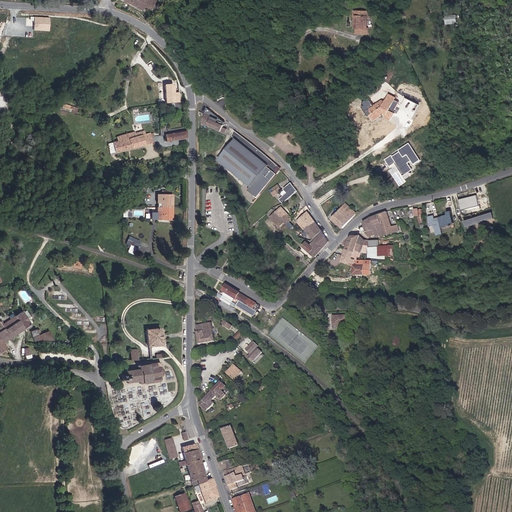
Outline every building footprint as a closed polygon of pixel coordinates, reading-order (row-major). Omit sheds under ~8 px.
[(359,7),(358,10),(357,14),(359,15),(356,25),(357,25),(355,30),(365,34),(368,30),(366,26),(369,17),(371,17),(372,12),(359,7)] [(446,14),(445,23),(457,24),(458,15),(446,14)] [(48,31),(48,17),(32,17),(32,31),(48,31)] [(394,75),(389,73),(385,82),(390,84),(394,75)] [(381,98),(377,100),(369,107),(367,105),(363,108),(372,121),(375,119),(379,117),(377,115),(380,113),(387,117),(386,120),(391,122),(393,118),(394,118),(396,114),(390,111),(396,99),(388,95),(386,100),(381,98)] [(204,119),(219,129),(222,130),(227,122),(224,120),(219,116),(213,112),(210,109),(204,119)] [(187,139),(187,132),(186,127),(175,128),(168,129),(167,127),(161,127),(161,135),(165,135),(166,141),(173,140),(187,139)] [(115,153),(120,152),(155,140),(153,134),(150,135),(148,131),(143,133),(142,129),(121,136),(122,139),(117,141),(112,143),(115,153)] [(236,138),(219,159),(251,184),(267,163),(236,138)] [(420,160),(408,144),(398,150),(399,152),(392,156),(391,155),(385,159),(390,166),(394,163),(402,175),(411,170),(407,164),(410,162),(412,165),(420,160)] [(278,174),(268,166),(250,190),(259,198),(278,174)] [(297,191),(291,183),(282,189),(286,193),(279,199),(282,204),(297,191)] [(275,196),(280,194),(277,187),(271,189),(275,196)] [(158,200),(158,205),(158,218),(172,218),(172,205),(172,193),(161,194),(158,194),(158,200)] [(476,195),(458,199),(461,211),(479,206),(476,195)] [(332,208),(326,200),(318,204),(325,217),(332,208)] [(261,224),(271,216),(278,225),(284,220),(286,222),(287,225),(290,228),(293,226),(290,222),(288,220),(291,218),(283,207),(278,211),(276,208),(272,211),(258,220),(261,224)] [(341,207),(331,217),(342,228),(358,213),(352,207),(348,210),(346,208),(344,210),(341,207)] [(421,222),(424,222),(422,209),(419,210),(419,208),(416,209),(416,214),(420,213),(421,222)] [(312,218),(309,211),(297,219),(309,233),(319,225),(312,218)] [(433,215),(427,216),(428,227),(434,226),(436,235),(442,234),(440,227),(449,225),(449,224),(453,223),(450,211),(444,212),(445,215),(434,218),(433,215)] [(466,227),(495,218),(493,211),(464,220),(466,227)] [(399,224),(390,225),(388,214),(364,220),(367,229),(367,231),(375,230),(376,236),(400,232),(399,224)] [(285,226),(283,228),(280,231),(285,236),(287,234),(289,232),(285,226)] [(312,237),(316,242),(311,246),(307,241),(304,244),(303,245),(313,259),(322,250),(328,243),(324,234),(325,233),(322,229),(312,237)] [(368,250),(369,246),(363,245),(365,238),(360,234),(352,237),(346,249),(359,252),(361,248),(368,250)] [(129,235),(126,242),(138,247),(141,240),(129,235)] [(369,237),(365,238),(363,245),(369,246),(374,247),(370,239),(369,237)] [(467,250),(473,249),(471,240),(465,242),(467,250)] [(378,248),(388,250),(389,243),(380,241),(378,248)] [(388,250),(378,248),(375,258),(381,258),(392,258),(401,259),(403,253),(388,250)] [(346,249),(341,260),(354,265),(354,259),(359,259),(359,252),(346,249)] [(373,273),(373,259),(359,259),(354,259),(354,265),(355,273),(373,273)] [(236,289),(230,285),(229,286),(227,284),(224,289),(226,291),(238,300),(238,299),(247,305),(250,300),(242,294),(236,289)] [(18,315),(8,320),(2,324),(0,320),(0,348),(1,351),(9,346),(5,341),(16,334),(27,327),(33,323),(24,310),(18,315)] [(352,320),(338,317),(336,324),(351,327),(352,320)] [(241,335),(236,342),(239,345),(250,333),(232,320),(228,326),(241,335)] [(209,325),(209,323),(197,324),(199,342),(214,340),(213,325),(209,325)] [(38,330),(37,328),(31,332),(33,337),(39,334),(39,333),(41,332),(40,330),(38,330)] [(161,336),(161,328),(146,329),(147,348),(162,347),(161,336)] [(53,338),(50,331),(34,339),(35,341),(39,341),(42,345),(53,338)] [(262,347),(255,341),(248,349),(254,355),(262,347)] [(138,360),(138,349),(129,350),(130,361),(138,360)] [(163,373),(162,366),(157,363),(135,368),(135,370),(124,372),(124,375),(118,377),(119,381),(125,380),(126,384),(137,381),(138,383),(161,379),(163,373)] [(242,370),(235,365),(228,374),(235,379),(242,370)] [(214,401),(217,398),(221,402),(226,396),(230,392),(225,388),(222,391),(226,387),(221,382),(211,392),(200,402),(209,411),(216,404),(214,401)] [(224,430),(228,439),(231,449),(240,445),(236,436),(233,427),(224,430)] [(173,435),(169,437),(165,438),(171,457),(178,455),(175,441),(173,435)] [(200,484),(203,492),(207,502),(214,500),(214,497),(221,494),(218,486),(214,476),(206,479),(201,459),(196,442),(182,445),(184,459),(178,460),(175,461),(177,468),(180,467),(185,466),(191,488),(200,484)] [(245,477),(242,468),(226,473),(232,489),(243,485),(241,479),(245,477)] [(257,511),(250,492),(249,491),(242,493),(233,496),(234,499),(234,501),(238,511),(257,511)] [(179,497),(183,508),(184,511),(189,511),(188,506),(185,495),(179,497)] [(203,511),(201,505),(199,500),(192,502),(194,508),(195,511),(203,511)]
